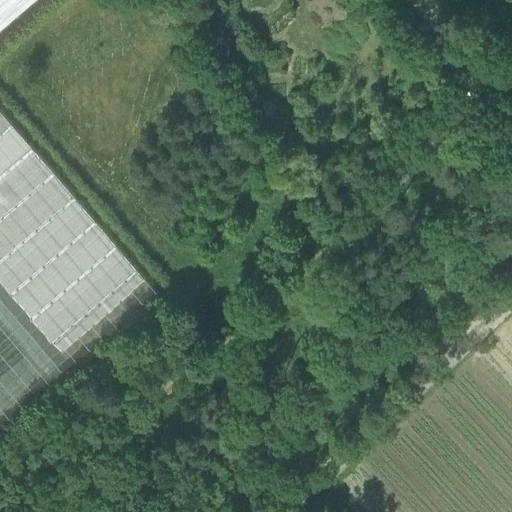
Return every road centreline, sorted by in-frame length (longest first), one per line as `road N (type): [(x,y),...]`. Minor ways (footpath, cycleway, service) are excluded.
road 1 (track): [(38,511),(510,80)]
road 2 (unclassified): [(276,511),(511,292)]
